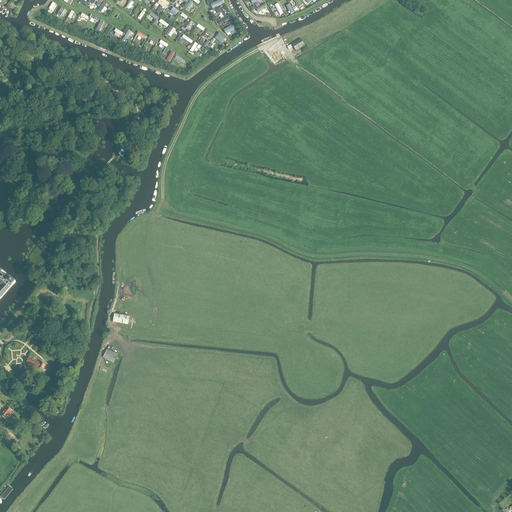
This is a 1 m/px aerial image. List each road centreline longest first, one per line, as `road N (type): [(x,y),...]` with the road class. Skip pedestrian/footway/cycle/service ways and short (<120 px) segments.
road 1 (track): [(511,299),(461,265),(309,255),(171,209),(162,199),(121,243),(117,330),(106,346)]
road 2 (track): [(162,199),(167,155),(199,91),(258,49)]
